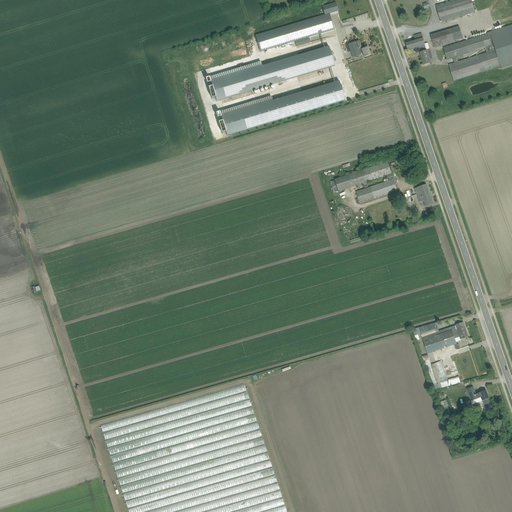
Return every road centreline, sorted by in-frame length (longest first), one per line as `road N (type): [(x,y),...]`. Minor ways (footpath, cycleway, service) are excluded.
road 1 (primary): [(511,389),(377,0)]
road 2 (track): [(117,511),(0,160)]
